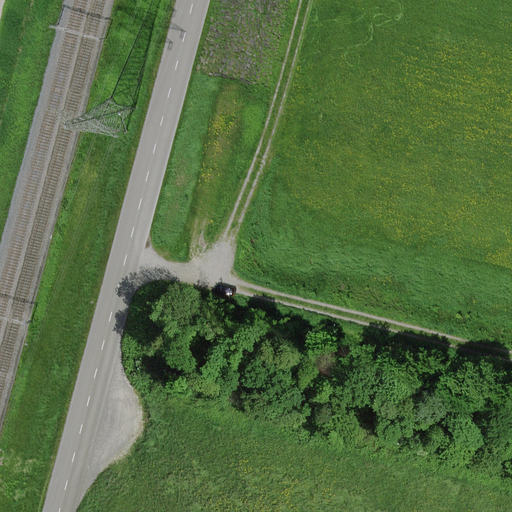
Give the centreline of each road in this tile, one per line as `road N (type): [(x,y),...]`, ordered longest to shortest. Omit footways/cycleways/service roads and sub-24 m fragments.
road 1 (unclassified): [(193,0),(59,511)]
road 2 (track): [(125,258),(511,354)]
